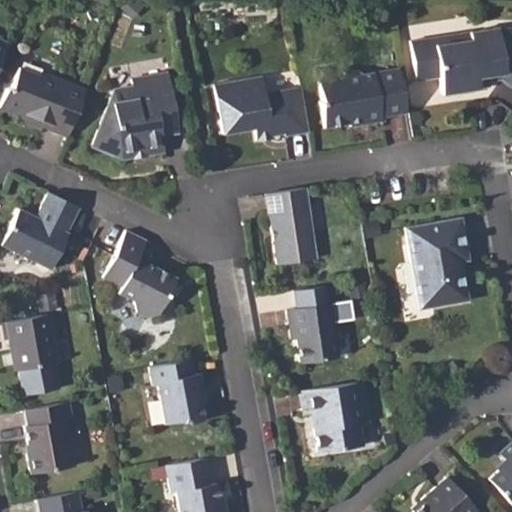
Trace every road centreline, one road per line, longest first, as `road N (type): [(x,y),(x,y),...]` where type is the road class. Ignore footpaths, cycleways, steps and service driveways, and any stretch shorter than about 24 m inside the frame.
road 1 (residential): [(220,254),(221,188),(488,150),(511,274)]
road 2 (residential): [(268,511),(220,254)]
road 3 (residential): [(220,254),(0,155)]
road 4 (residential): [(511,383),(471,399),(340,511)]
